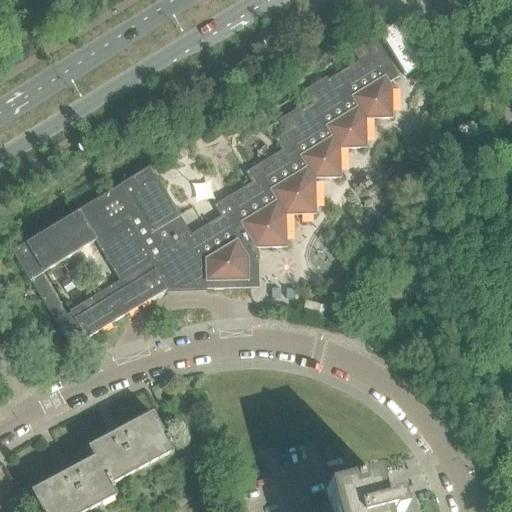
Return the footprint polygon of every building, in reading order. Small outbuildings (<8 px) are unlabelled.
[(396,27),(379,37),(404,78),(421,68),(396,27)] [(164,288),(170,284),(204,283),(205,291),(258,290),(257,250),(286,250),(285,217),(315,217),(314,181),(340,180),(339,151),(366,150),(365,121),(392,121),(391,89),(388,85),(398,79),(374,40),(353,53),(358,63),(327,82),(326,79),(303,92),(311,106),(302,112),(300,108),(278,122),(285,135),(275,142),(280,152),(245,174),(251,184),(214,207),(220,218),(190,237),(148,168),(11,253),(29,283),(30,282),(68,344),(82,335),(85,341),(166,291),(164,288)] [(283,135),(277,123),(265,130),(272,141),(283,135)] [(170,446),(166,440),(166,439),(164,440),(151,415),(87,450),(93,460),(108,488),(111,487),(172,454),(168,447),(170,446)] [(108,488),(93,460),(30,494),(39,511),(88,511),(115,498),(111,491),(113,490),(111,487),(108,488)] [(387,506),(382,507),(375,479),(327,491),(331,511),(415,511),(412,500),(399,504),(398,500),(387,503),(387,506)]
